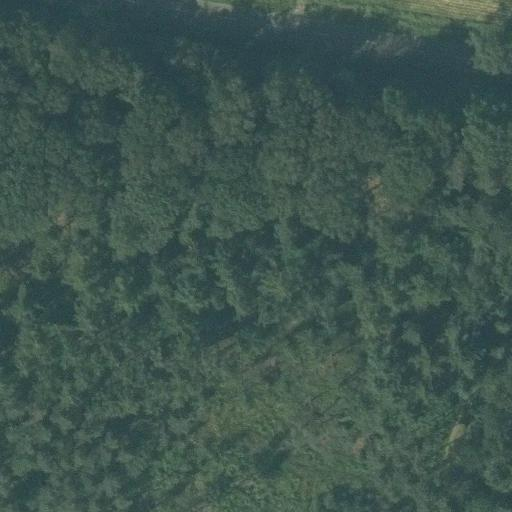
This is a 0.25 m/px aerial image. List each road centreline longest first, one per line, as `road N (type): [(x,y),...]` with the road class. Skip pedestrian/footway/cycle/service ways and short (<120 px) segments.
road 1 (tertiary): [(511,65),(144,0)]
road 2 (track): [(425,511),(511,281)]
